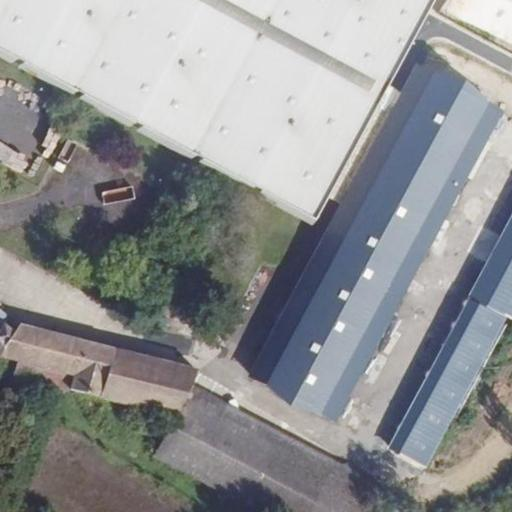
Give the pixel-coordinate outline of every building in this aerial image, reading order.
[(0,0),(0,57),(335,234),(349,208),(407,101),(453,17),(461,0),(0,0)] [(511,149),(511,122),(449,90),(435,116),(378,224),(285,397),(361,438),(511,149)] [(511,259),(500,285),(511,291),(511,259)] [(511,297),(505,293),(409,463),(438,478),(511,344),(511,297)] [(28,373),(198,408),(208,390),(206,378),(24,335),(7,320),(9,301),(0,299),(0,357),(30,365),(28,373)] [(208,390),(198,408),(300,459),(312,444),(208,390)] [(162,465),(258,511),(267,511),(300,459),(198,408),(162,465)] [(376,511),(383,494),(312,444),(300,459),(267,511),(376,511)]
